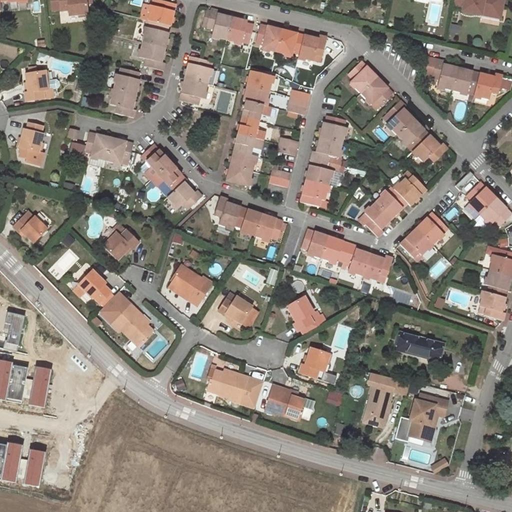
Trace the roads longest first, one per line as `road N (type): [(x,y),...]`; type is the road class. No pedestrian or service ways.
road 1 (residential): [(150,395),(227,428),(461,493)]
road 2 (residential): [(468,153),(385,244),(290,213)]
road 3 (residential): [(0,253),(150,395)]
road 4 (residential): [(361,46),(319,90),(290,213)]
road 5 (residential): [(290,213),(208,186),(147,124)]
road 6 (residential): [(511,336),(461,493)]
road 7 (residential): [(213,0),(338,29),(361,46)]
road 8 (residential): [(361,46),(465,150)]
road 9 (residential): [(147,124),(172,100),(194,0)]
